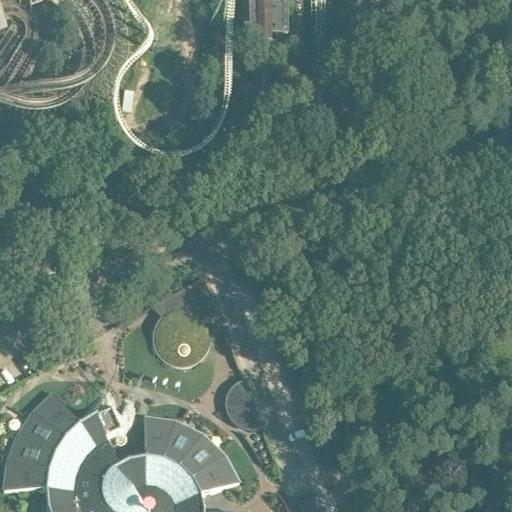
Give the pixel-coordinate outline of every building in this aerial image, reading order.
[(0,0),(0,40),(13,36),(6,17),(0,0)] [(250,0),(250,11),(250,46),(260,46),(281,46),(280,0),(250,0)] [(153,318),(160,326),(157,329),(155,332),(154,335),(153,336),(152,339),(152,342),(151,345),(151,348),(152,350),(152,354),(153,356),(155,359),(157,362),(159,365),(160,366),(163,368),(164,369),(166,371),(170,372),(173,373),(177,374),(180,374),(183,374),(187,373),(190,372),(193,371),(195,370),(199,367),(201,365),(203,362),(204,361),(205,359),(206,357),(206,356),(207,354),(207,352),(208,349),(208,345),(208,343),(208,341),(215,341),(224,341),(202,285),(149,314),(153,318)] [(259,434),(242,387),(237,389),(231,393),(227,399),(225,408),(226,417),(230,426),(236,431),(242,434),(249,435),(257,434),(259,434)] [(9,490),(4,494),(17,494),(45,495),(46,511),(201,511),(201,509),(199,500),(226,491),(238,486),(232,484),(222,466),(224,460),(223,459),(217,459),(202,445),(201,439),(201,438),(195,440),(176,431),(174,425),(169,429),(148,426),(144,421),(144,434),(144,435),(144,440),(144,450),(144,463),(127,466),(118,470),(105,442),(111,439),(114,440),(119,440),(123,439),(123,438),(125,438),(126,435),(128,433),(132,429),(136,422),(135,413),(133,406),(130,402),(125,399),(123,403),(121,408),(120,412),(118,416),(117,420),(111,424),(108,417),(111,413),(112,413),(113,412),(114,411),(115,410),(115,409),(115,408),(115,407),(115,406),(115,404),(114,402),(113,400),(112,398),(112,397),(111,395),(109,393),(108,391),(102,390),(99,396),(94,403),(83,418),(78,425),(78,426),(92,418),(94,419),(78,430),(75,426),(53,397),(52,403),(39,416),(33,416),(32,417),(34,422),(23,439),(17,440),(19,445),(13,463),(8,466),(7,466),(11,471),(9,490)] [(316,511),(313,502),(297,507),(298,511),(316,511)]
